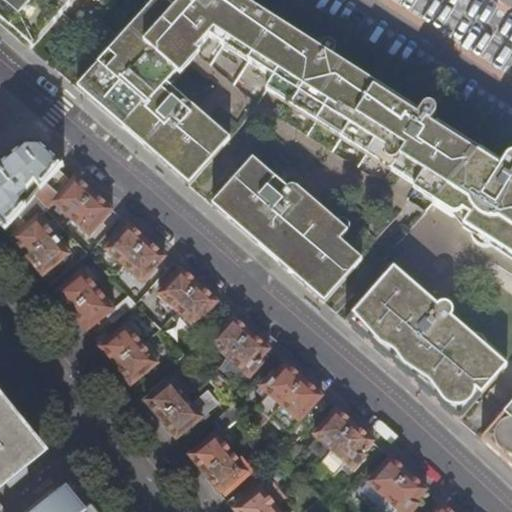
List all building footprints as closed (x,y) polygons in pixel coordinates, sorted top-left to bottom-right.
[(0,0),(0,22),(31,49),(74,0),(0,0)] [(230,140),(167,85),(210,38),(274,79),(265,91),(415,187),(413,191),(434,204),(477,155),(429,125),(435,116),(436,113),(436,112),(434,108),(431,106),(429,106),(425,107),(417,117),(373,89),(375,87),(239,0),(156,0),(77,89),(99,108),(129,134),(168,168),(188,186),(230,140)] [(0,225),(5,232),(10,226),(18,217),(36,197),(58,171),(63,166),(51,155),(40,146),(26,145),(0,166),(0,225)] [(511,154),(511,155),(508,157),(502,165),(480,152),(477,155),(434,204),(455,218),(457,218),(458,217),(462,213),(470,218),(463,228),(511,258),(511,154)] [(348,232),(298,189),(296,188),(292,187),(289,188),(287,189),(253,160),(212,206),(225,218),(266,253),(306,288),(324,304),(362,261),(339,242),(348,232)] [(83,184),(76,177),(72,182),(58,171),(36,197),(47,209),(54,202),(72,219),(95,194),(83,184)] [(106,204),(95,194),(72,219),(90,235),(113,211),(106,204)] [(38,218),(48,210),(47,209),(36,197),(18,217),(28,226),(18,234),(11,240),(12,240),(16,245),(27,259),(53,237),(38,218)] [(28,226),(18,217),(10,226),(18,234),(28,226)] [(125,267),(147,241),(136,231),(129,225),(107,250),(125,267)] [(69,257),(53,237),(27,259),(37,271),(43,278),(69,257)] [(159,264),(165,257),(158,250),(147,241),(125,267),(151,290),(167,271),(159,264)] [(506,367),(450,318),(451,317),(453,311),(452,309),(450,306),(446,303),(442,303),(438,304),(436,306),(393,269),(346,323),(358,333),(401,370),(442,405),(460,420),(506,367)] [(177,313),(199,288),(189,278),(181,271),(158,296),(177,313)] [(72,314),(98,292),(83,273),(56,294),(60,299),(72,314)] [(210,297),(199,288),(177,313),(195,330),(218,304),(210,297)] [(114,311),(98,292),(72,314),(79,323),(87,333),(106,317),(112,326),(118,321),(138,305),(130,297),(114,311)] [(229,360),(252,334),(240,324),(233,318),(211,343),(229,360)] [(124,329),(118,321),(112,326),(94,341),(105,354),(116,368),(143,346),(127,327),(124,329)] [(263,344),(252,334),(229,360),(216,376),(229,387),(242,372),(250,379),(261,366),(258,364),(270,351),(263,344)] [(158,365),(143,346),(116,368),(125,379),(132,387),(158,365)] [(282,408),(305,382),(293,371),(286,365),(274,378),(272,377),(261,389),(270,396),(248,421),(260,433),(270,421),(272,419),(282,408)] [(160,422),(187,401),(172,382),(145,403),(149,408),(160,422)] [(290,435),(322,398),(315,391),(305,382),(282,408),(272,419),(290,435)] [(176,441),(219,405),(208,393),(192,406),(187,401),(160,422),(169,432),(176,441)] [(511,403),(481,439),(496,451),(511,465),(511,403)] [(0,485),(38,454),(20,433),(0,407),(0,485)] [(215,423),(222,436),(244,417),(235,407),(215,423)] [(334,454),(357,429),(345,418),(338,411),(315,437),(334,454)] [(368,439),(357,429),(334,454),(322,468),(335,479),(347,466),(355,473),(367,460),(364,458),(374,444),(368,439)] [(284,458),(275,449),(260,433),(249,442),(271,469),(284,458)] [(206,477),(232,456),(217,437),(189,458),(193,462),(206,477)] [(291,466),(305,451),(297,443),(284,458),(291,466)] [(247,474),(232,456),(206,477),(213,486),(220,495),(247,474)] [(291,466),(284,458),(271,469),(263,475),(271,485),(262,492),(261,491),(234,511),(233,511),(272,511),(276,509),(285,502),(273,487),(295,469),(291,466)] [(387,501),(409,475),(398,465),(390,458),(368,483),(387,501)] [(421,485),(409,475),(387,501),(377,511),(398,511),(399,511),(414,511),(419,507),(418,505),(429,493),(421,485)] [(85,511),(81,507),(66,489),(37,511),(85,511)] [(329,511),(332,509),(324,500),(309,511),(329,511)]
